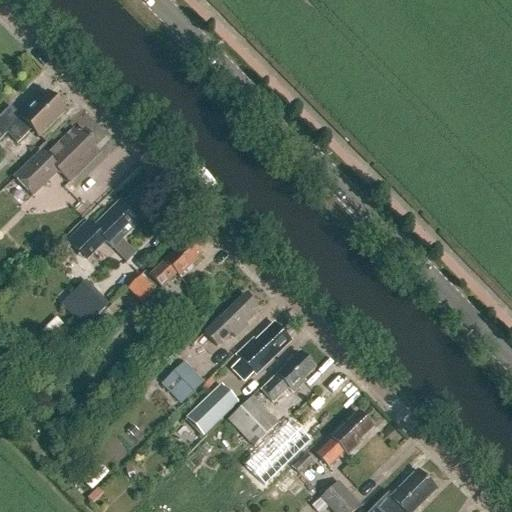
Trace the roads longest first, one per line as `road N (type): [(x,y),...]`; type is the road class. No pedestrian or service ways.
road 1 (residential): [(500,511),(0,5)]
road 2 (secondary): [(511,361),(154,0)]
